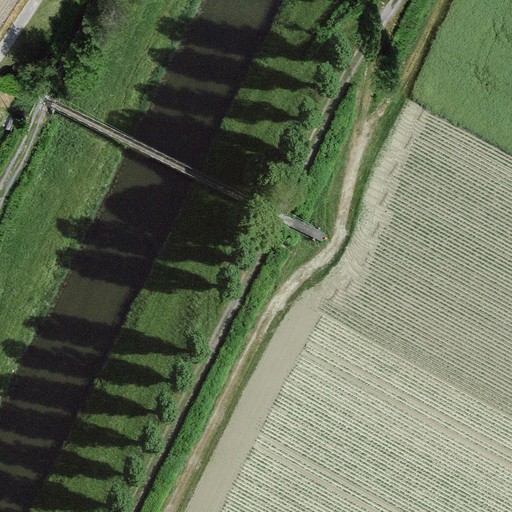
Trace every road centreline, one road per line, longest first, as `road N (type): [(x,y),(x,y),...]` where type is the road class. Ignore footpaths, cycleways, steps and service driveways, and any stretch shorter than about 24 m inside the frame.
road 1 (track): [(445,0),(336,248),(267,318),(171,511)]
road 2 (track): [(383,0),(130,511)]
road 3 (track): [(336,248),(386,0)]
road 4 (track): [(0,193),(43,101),(105,0)]
